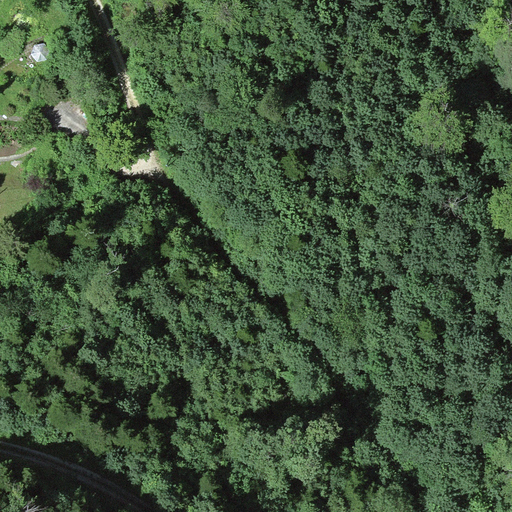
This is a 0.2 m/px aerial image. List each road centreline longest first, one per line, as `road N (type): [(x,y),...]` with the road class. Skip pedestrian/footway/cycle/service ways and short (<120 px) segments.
road 1 (track): [(429,511),(150,166)]
road 2 (track): [(150,166),(97,0)]
road 3 (track): [(155,511),(118,482),(0,445)]
road 4 (track): [(150,166),(130,170),(85,140),(51,100)]
